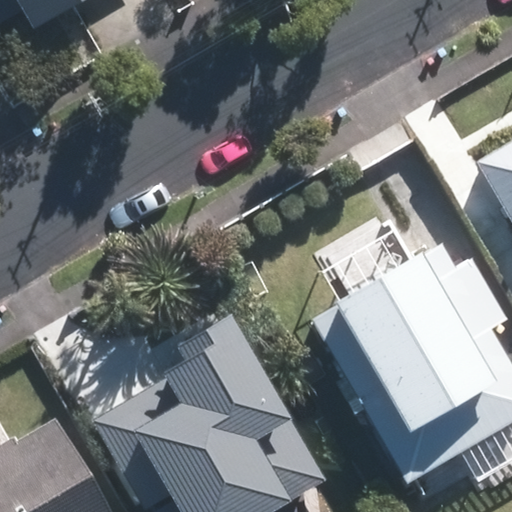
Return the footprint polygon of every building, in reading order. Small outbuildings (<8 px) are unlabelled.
[(0,0),(0,16),(13,38),(77,0),(0,0)] [(511,134),(461,165),(511,251),(511,134)] [(425,248),(294,323),(390,489),(511,418),(511,400),(475,337),(497,325),(459,259),(438,271),(425,248)] [(323,511),(263,404),(135,476),(155,511),(323,511)] [(90,511),(43,424),(0,446),(0,511),(90,511)]
